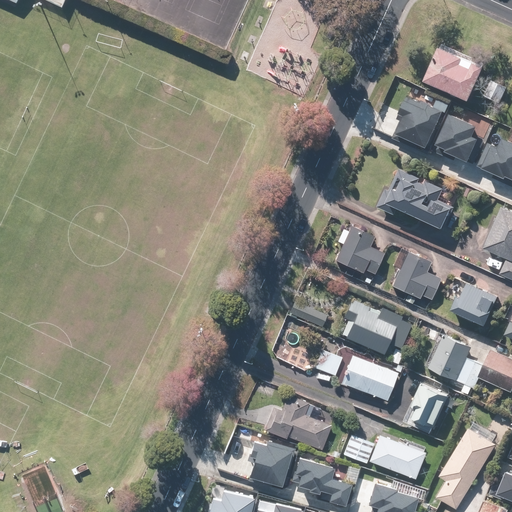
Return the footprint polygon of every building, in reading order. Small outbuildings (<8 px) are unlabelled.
[(437,50),(422,82),(466,103),(481,70),(437,50)] [(442,112),(407,95),(396,118),(399,119),(392,134),(424,149),(442,112)] [(476,128),(447,116),(433,149),(467,163),(477,140),(471,138),(476,128)] [(511,144),(502,140),(499,147),(487,143),(477,168),(511,181),(511,144)] [(396,210),(442,230),(451,209),(436,203),(442,189),(394,168),(377,209),(394,216),(396,210)] [(511,212),(500,208),(483,249),(506,258),(498,274),(511,280),(511,212)] [(364,271),(373,276),(383,254),(369,247),(374,235),(350,224),(333,262),(362,275),(364,271)] [(420,296),(430,300),(440,279),(425,273),(430,261),(406,251),(390,287),(419,299),(420,296)] [(496,297),(462,283),(449,312),(483,327),(496,297)] [(346,319),(338,338),(382,356),(387,345),(399,350),(409,325),(398,320),(400,316),(380,308),(377,316),(368,312),(370,307),(348,298),(341,317),(346,319)] [(326,315),(294,303),(289,315),(322,328),(326,315)] [(509,322),(503,336),(511,340),(511,303),(509,303),(503,319),(509,322)] [(472,348),(443,334),(427,370),(456,383),(472,348)] [(334,376),(341,357),(318,348),(311,368),(334,376)] [(511,389),(511,360),(489,350),(477,377),(511,392),(511,389)] [(396,373),(349,356),(339,384),(386,402),(396,373)] [(446,396),(418,384),(409,406),(416,409),(410,421),(431,431),(446,396)] [(322,451),(330,426),(303,417),(308,403),(285,396),(281,410),(272,407),(264,432),(322,451)] [(496,435),(475,421),(438,476),(446,481),(436,495),(456,509),(498,446),(492,442),(496,435)] [(372,440),(348,433),(342,455),(365,463),(372,440)] [(424,453),(377,435),(367,461),(414,480),(424,453)] [(280,488),(290,447),(267,441),(266,447),(252,443),(247,461),(251,462),(246,480),(280,488)] [(295,482),(294,488),(320,494),(321,492),(328,493),(326,501),(343,505),(349,483),(327,478),(330,468),(295,459),(289,480),(295,482)] [(488,497),(511,506),(511,469),(508,476),(498,472),(488,497)] [(393,489),(371,483),(365,505),(371,506),(369,511),(411,511),(415,499),(392,493),(393,489)] [(250,511),(253,499),(221,491),(219,499),(211,498),(208,511),(250,511)] [(480,511),(505,511),(506,510),(485,501),(480,511)] [(299,511),(300,509),(273,503),(270,511),(266,511),(258,510),(257,511),(299,511)]
